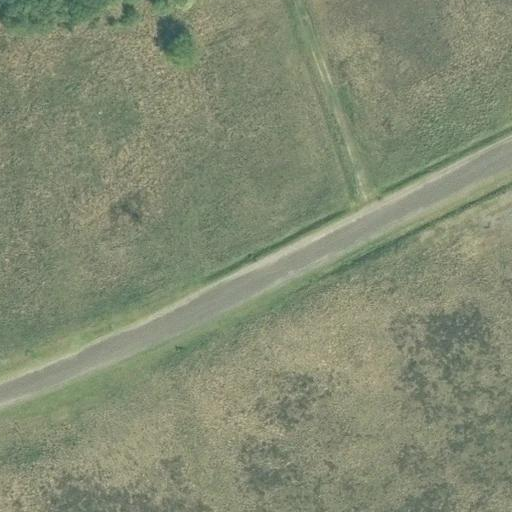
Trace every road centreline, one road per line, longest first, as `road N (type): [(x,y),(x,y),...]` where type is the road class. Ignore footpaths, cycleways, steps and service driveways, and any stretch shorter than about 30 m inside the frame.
road 1 (track): [(0,392),(365,222)]
road 2 (track): [(365,222),(511,150)]
